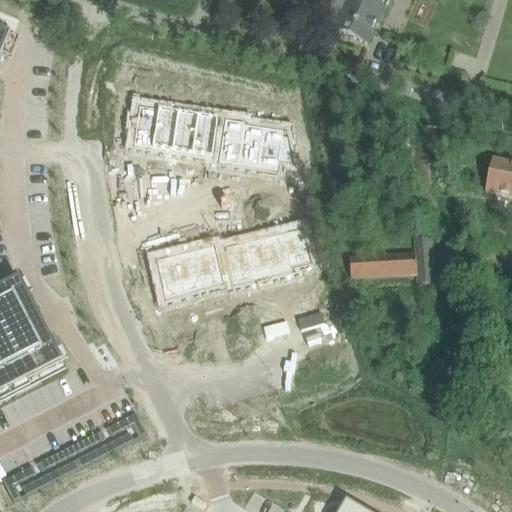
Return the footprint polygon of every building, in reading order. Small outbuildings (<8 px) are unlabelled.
[(270,0),(319,22),(328,0),(270,0)] [(328,0),(319,22),(334,30),(333,30),(367,46),(373,32),(376,26),(378,26),(385,10),(390,0),(389,0),(328,0)] [(0,67),(11,41),(0,36),(0,67)] [(136,128),(133,146),(154,149),(159,109),(139,106),(138,117),(135,116),(134,128),(136,128)] [(159,109),(154,149),(173,152),(179,112),(159,109)] [(179,112),(173,152),(193,155),(199,115),(179,112)] [(199,115),(193,155),(213,158),(219,118),(199,115)] [(225,122),(219,162),(239,165),(245,128),(245,125),(225,122)] [(245,128),(239,165),(259,168),(264,131),(245,128)] [(264,131),(259,168),(279,171),(281,161),(294,163),(288,140),(284,140),(285,134),(264,131)] [(486,193),(511,199),(511,165),(493,161),(486,193)] [(305,228),(285,234),(295,268),(314,263),(305,228)] [(285,234),(266,239),(275,274),(295,268),(285,234)] [(266,239),(246,244),(256,279),(275,274),(266,239)] [(349,260),(350,283),(417,279),(417,287),(434,286),(431,241),(415,242),(415,256),(349,260)] [(214,243),(195,248),(204,284),(224,278),(214,243)] [(246,244),(227,250),(238,289),(257,284),(256,279),(246,244)] [(195,248),(175,254),(185,289),(204,284),(195,248)] [(175,254),(156,259),(165,295),(185,289),(175,254)] [(21,282),(0,292),(0,398),(63,367),(21,282)] [(226,330),(229,356),(273,351),(270,326),(226,330)] [(137,416),(109,430),(113,438),(133,428),(139,440),(147,436),(137,416)] [(103,433),(38,466),(42,474),(106,441),(103,433)] [(130,436),(24,490),(28,497),(133,443),(130,436)] [(32,469),(3,484),(14,504),(22,500),(16,488),(36,477),(32,469)] [(361,511),(346,503),(340,511),(361,511)]
